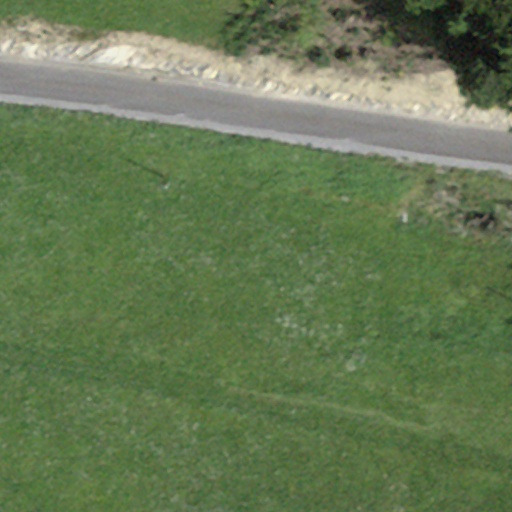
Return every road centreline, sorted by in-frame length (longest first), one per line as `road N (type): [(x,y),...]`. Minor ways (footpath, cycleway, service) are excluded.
road 1 (track): [(0,347),(385,418),(511,454)]
road 2 (track): [(511,177),(227,115),(0,104)]
